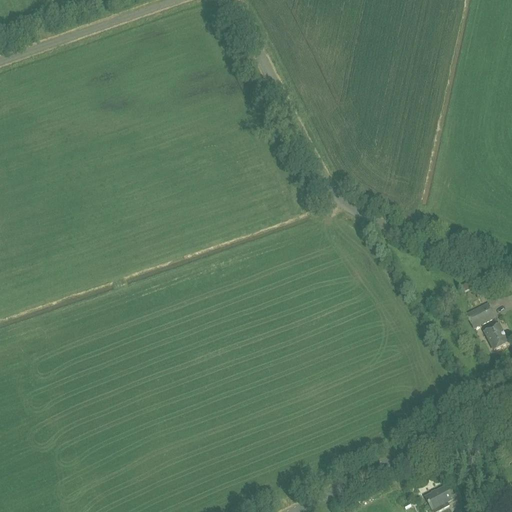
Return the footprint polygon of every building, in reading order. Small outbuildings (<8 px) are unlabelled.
[(472,289),(469,283),(461,287),(464,293),(472,289)] [(469,295),(473,303),(480,301),(477,292),(469,295)] [(495,319),(488,305),(467,316),(474,330),(495,319)] [(508,344),(499,326),(485,333),(494,352),(508,344)] [(446,487),(425,498),(432,511),(440,511),(450,507),(448,503),(453,500),(446,487)]
